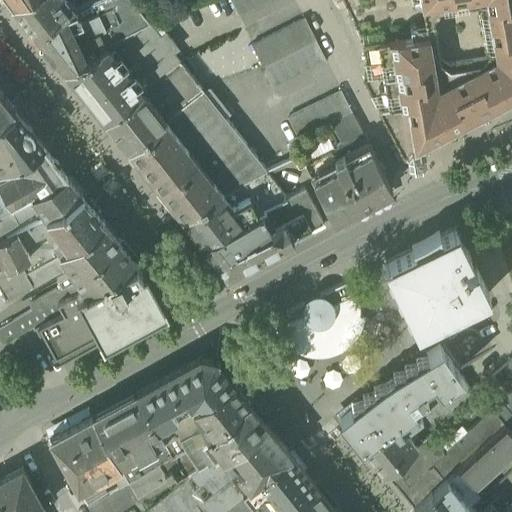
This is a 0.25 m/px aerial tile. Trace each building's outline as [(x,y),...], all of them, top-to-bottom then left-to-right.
[(17,0),(12,3),(35,31),(54,16),(76,7),(69,0),(17,0)] [(99,28),(106,43),(149,21),(131,0),(91,0),(77,6),(83,18),(99,9),(106,25),(99,28)] [(266,0),(232,0),(239,14),(266,0)] [(371,87),(395,133),(399,132),(400,133),(412,131),(415,128),(423,126),(427,122),(435,120),(438,116),(453,113),(457,108),(461,108),(464,103),(463,99),(480,96),(483,92),(491,90),(497,81),(511,78),(511,0),(333,0),(340,12),(357,8),(371,87)] [(63,67),(85,56),(73,25),(83,20),(83,18),(77,6),(76,7),(54,16),(35,31),(63,67)] [(99,9),(83,18),(83,20),(73,25),(85,56),(100,49),(98,47),(105,43),(106,43),(99,28),(106,25),(99,9)] [(252,43),(263,66),(316,39),(304,17),(252,43)] [(160,35),(149,21),(106,43),(105,43),(142,89),(180,59),(174,52),(160,35)] [(160,35),(174,52),(181,47),(166,30),(160,35)] [(326,59),(316,39),(263,66),(273,85),(326,59)] [(63,67),(105,119),(142,89),(105,43),(98,47),(100,49),(85,56),(63,67)] [(203,88),(180,59),(142,89),(165,118),(203,88)] [(511,87),(511,78),(497,81),(491,90),(483,92),(480,96),(463,99),(464,103),(461,108),(457,108),(453,113),(438,116),(435,120),(427,122),(423,126),(415,128),(412,131),(400,133),(399,132),(395,133),(399,141),(415,139),(444,123),(504,91),(511,87)] [(209,86),(203,88),(224,115),(228,111),(209,86)] [(224,115),(203,88),(165,118),(192,152),(224,192),(266,170),(224,115)] [(0,115),(15,108),(0,89),(0,115)] [(105,119),(128,148),(165,118),(142,89),(105,119)] [(300,136),(332,121),(352,111),(342,91),(290,116),(300,136)] [(29,109),(54,144),(57,141),(33,106),(29,109)] [(15,108),(0,115),(0,165),(43,143),(26,122),(15,108)] [(368,142),(352,111),(332,121),(343,144),(348,153),(368,142)] [(128,148),(181,215),(224,193),(224,192),(192,152),(165,118),(128,148)] [(300,153),(306,164),(330,151),(335,149),(329,138),(300,153)] [(424,144),(417,140),(410,141),(405,148),(406,155),(413,160),(420,158),(425,152),(424,144)] [(346,160),(371,147),(368,142),(348,153),(344,155),(346,160)] [(43,143),(0,165),(0,188),(11,207),(67,174),(43,143)] [(330,151),(335,160),(344,155),(348,153),(343,144),(335,149),(330,151)] [(313,178),(334,216),(386,188),(389,181),(379,161),(371,147),(346,160),(344,155),(335,160),(334,160),(336,165),(313,178)] [(306,164),(313,178),(336,165),(334,160),(335,160),(330,151),(306,164)] [(291,159),(274,165),(278,174),(294,167),(291,159)] [(287,197),(266,170),(224,192),(224,193),(233,203),(250,194),(262,209),(264,207),(266,206),(267,207),(287,197)] [(0,235),(16,227),(46,213),(82,192),(67,174),(11,207),(0,212),(0,235)] [(302,212),(315,205),(305,187),(287,197),(267,207),(266,206),(264,207),(274,226),(284,221),(302,212)] [(0,212),(11,207),(0,188),(0,212)] [(26,271),(61,251),(62,250),(61,248),(104,220),(82,192),(46,213),(16,227),(30,253),(20,258),(26,270),(26,271)] [(181,215),(202,241),(209,236),(227,226),(262,209),(250,194),(233,203),(224,193),(181,215)] [(315,205),(302,212),(284,221),(293,238),(311,228),(324,221),(315,205)] [(202,241),(213,254),(224,245),(227,250),(274,226),(264,207),(262,209),(227,226),(209,236),(202,241)] [(69,263),(73,270),(119,240),(104,220),(61,248),(62,250),(61,251),(69,263)] [(284,221),(274,226),(227,250),(216,258),(227,273),(293,238),(284,221)] [(20,258),(30,253),(16,227),(0,235),(0,255),(1,258),(5,265),(20,258)] [(384,263),(417,329),(490,293),(457,227),(384,263)] [(73,270),(74,271),(78,277),(83,285),(84,286),(134,259),(135,258),(123,243),(120,240),(119,240),(73,270)] [(216,258),(227,250),(224,245),(213,254),(216,258)] [(0,267),(0,286),(5,297),(32,283),(33,285),(65,268),(65,266),(65,265),(69,263),(61,251),(26,271),(26,270),(20,258),(5,265),(0,267)] [(139,268),(134,259),(84,286),(83,285),(58,300),(63,310),(47,318),(39,322),(39,323),(55,353),(103,327),(105,330),(158,302),(143,275),(140,269),(140,268),(139,268)] [(57,280),(61,286),(78,277),(74,271),(57,280)] [(83,285),(78,277),(61,286),(37,300),(47,318),(63,310),(58,300),(83,285)] [(316,296),(312,297),(309,299),(306,303),(304,302),(285,312),(289,318),(285,320),(284,321),(282,321),(275,324),(280,332),(283,337),(287,341),(292,345),(297,348),(303,351),(311,353),(316,353),(326,353),(333,351),(338,349),(343,346),(349,341),(354,336),(358,330),(361,323),(362,319),(363,314),(355,312),(354,296),(353,295),(347,281),(320,294),(320,296),(316,296)] [(0,328),(0,339),(1,342),(39,323),(39,322),(47,318),(37,300),(30,303),(33,309),(0,328)] [(341,414),(362,440),(437,388),(460,372),(441,344),(411,363),(392,374),(385,379),(374,388),(363,396),(352,405),(341,414)] [(136,389),(156,424),(233,381),(215,359),(197,356),(136,389)] [(511,396),(511,359),(491,377),(509,400),(511,396)] [(437,388),(454,408),(474,392),(460,372),(437,388)] [(156,424),(164,439),(174,433),(182,448),(227,421),(224,417),(248,401),(233,381),(156,424)] [(454,408),(437,388),(362,440),(384,468),(427,431),(454,408)] [(136,389),(92,413),(120,465),(129,481),(130,480),(172,455),(164,439),(156,424),(136,389)] [(511,396),(509,400),(496,411),(505,422),(511,415),(511,396)] [(265,421),(248,401),(224,417),(227,421),(182,448),(174,433),(164,439),(172,455),(177,463),(184,473),(188,470),(220,449),(223,454),(238,444),(266,421),(265,421)] [(493,408),(468,431),(457,441),(446,452),(433,463),(409,484),(402,476),(395,482),(413,505),(505,422),(496,411),(493,408)] [(94,479),(111,470),(120,465),(92,413),(49,436),(78,488),(94,479)] [(207,511),(212,508),(214,511),(289,450),(266,421),(238,444),(223,454),(220,449),(188,470),(192,475),(146,510),(143,511),(137,511),(132,506),(122,511),(207,511)] [(413,505),(418,511),(466,511),(472,506),(468,501),(460,491),(469,483),(471,487),(474,484),(511,449),(511,429),(505,422),(413,505)] [(451,435),(457,441),(468,431),(462,426),(451,435)] [(402,476),(409,484),(433,463),(446,452),(440,445),(427,431),(384,468),(395,482),(402,476)] [(457,441),(451,435),(440,445),(446,452),(457,441)] [(259,509),(261,511),(276,511),(280,510),(315,482),(289,450),(214,511),(215,511),(241,511),(255,501),(253,499),(267,488),(274,497),(259,509)] [(127,482),(137,497),(174,473),(171,467),(177,463),(172,455),(130,480),(129,481),(127,482)] [(35,511),(45,507),(22,465),(11,471),(14,477),(5,474),(0,476),(0,511),(35,511)] [(129,481),(120,465),(111,470),(120,486),(127,482),(129,481)] [(176,476),(174,473),(137,497),(139,501),(140,501),(176,476)] [(78,488),(88,505),(104,496),(94,479),(78,488)] [(88,505),(92,511),(122,511),(132,506),(139,501),(137,497),(127,482),(120,486),(104,496),(88,505)] [(325,511),(334,507),(334,506),(315,482),(280,510),(276,511),(325,511)] [(480,490),(474,484),(471,487),(469,483),(460,491),(468,501),(480,490)] [(132,506),(137,511),(143,511),(146,510),(140,501),(139,501),(132,506)]
